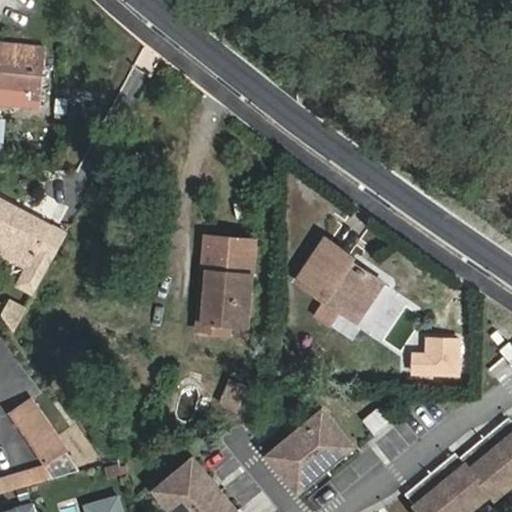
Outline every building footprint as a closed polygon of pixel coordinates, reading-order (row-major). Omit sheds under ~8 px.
[(46,45),(0,42),(0,104),(42,106),(46,45)] [(64,240),(0,205),(0,259),(24,273),(15,291),(32,300),(64,240)] [(205,264),(201,313),(243,317),(253,236),(209,230),(205,264)] [(360,315),(383,275),(361,262),(359,264),(350,258),(354,250),(326,233),(300,276),(360,315)] [(192,312),(201,313),(205,264),(196,263),(192,312)] [(326,294),(318,306),(333,316),(341,304),(326,294)] [(0,321),(19,329),(30,306),(11,297),(0,321)] [(201,313),(192,312),(191,320),(242,325),(243,317),(201,313)] [(352,339),(360,324),(341,314),(333,329),(352,339)] [(511,340),(511,330),(506,323),(501,328),(511,341),(511,340)] [(436,348),(422,348),(421,366),(467,367),(467,332),(436,331),(436,348)] [(21,419),(1,432),(29,481),(50,468),(21,419)] [(382,435),(370,421),(354,434),(366,448),(382,435)] [(261,469),(290,503),(303,492),(329,471),(342,460),(314,425),(292,443),(310,464),(300,472),(283,451),(261,469)] [(500,432),(487,443),(491,448),(504,437),(500,432)] [(511,446),(504,437),(491,448),(487,443),(463,463),(467,468),(455,478),(451,473),(438,484),(434,479),(410,499),(414,504),(403,511),(478,511),(481,510),(481,511),(489,511),(498,504),(495,500),(506,491),(511,486),(511,446)] [(292,443),(283,451),(300,472),(310,464),(292,443)] [(329,471),(334,477),(348,466),(342,460),(329,471)] [(467,468),(463,463),(451,473),(455,478),(467,468)] [(29,481),(0,488),(0,507),(65,493),(50,468),(29,481)] [(451,473),(447,468),(434,479),(438,484),(451,473)] [(216,511),(210,504),(201,511),(181,511),(202,495),(184,473),(150,502),(158,511),(216,511)] [(510,495),(506,491),(495,500),(498,504),(510,495)] [(308,498),(303,492),(290,503),(295,509),(308,498)] [(201,511),(210,504),(202,495),(181,511),(201,511)] [(403,511),(414,504),(410,499),(396,510),(398,511),(403,511)]
